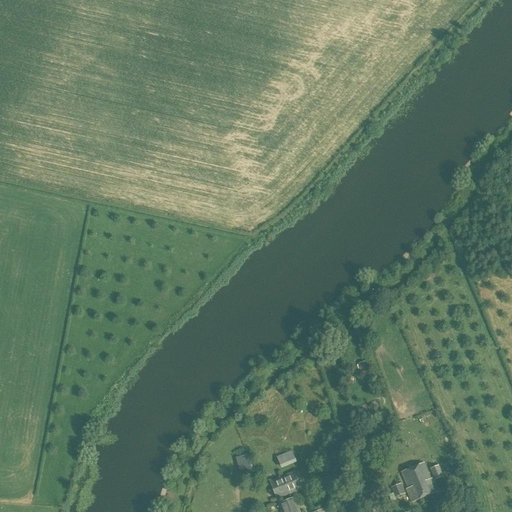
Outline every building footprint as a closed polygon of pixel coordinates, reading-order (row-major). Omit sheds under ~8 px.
[(362,373),(370,370),(367,361),(359,363),(362,373)] [(374,420),(384,417),(381,409),(371,412),(374,420)] [(294,451),(280,457),(284,466),(298,460),(294,451)] [(240,473),(252,469),(248,454),(235,458),(240,473)] [(431,479),(424,463),(401,472),(408,488),(406,489),(412,503),(438,492),(432,478),(431,479)] [(439,468),(438,465),(430,469),(435,480),(446,475),(442,466),(439,468)] [(277,500),(301,490),(294,471),(269,481),(277,500)] [(395,498),(405,494),(401,484),(391,488),(395,498)] [(281,511),(300,511),(294,497),(278,504),(281,511)]
